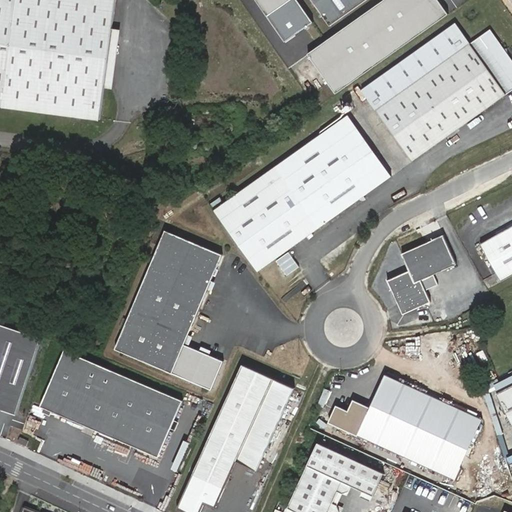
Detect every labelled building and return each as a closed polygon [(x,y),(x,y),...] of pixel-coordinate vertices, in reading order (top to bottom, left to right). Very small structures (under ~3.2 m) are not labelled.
[(0,0),(0,114),(96,129),(115,5),(81,0),(0,0)] [(314,21),(299,0),(257,0),(285,40),(314,21)] [(449,15),(439,0),(384,0),(309,53),(337,94),(449,15)] [(315,0),(331,22),(363,0),(315,0)] [(511,91),(511,57),(492,30),(472,45),(457,22),(363,88),(414,160),(511,91)] [(349,112),(337,121),(382,183),(395,174),(349,112)] [(337,121),(274,165),(319,226),(382,183),(337,121)] [(274,165),(214,209),(259,270),(319,226),(274,165)] [(224,255),(167,231),(116,350),(174,374),(224,255)] [(503,284),(511,278),(511,231),(483,247),(503,284)] [(433,300),(424,279),(458,264),(447,236),(405,253),(412,269),(392,278),(406,312),(433,300)] [(42,337),(0,320),(0,408),(13,413),(42,337)] [(182,400),(65,350),(41,406),(158,456),(182,400)] [(247,361),(188,488),(219,503),(240,458),(260,467),(299,385),(247,361)] [(330,402),(341,379),(333,375),(322,398),(330,402)] [(454,480),(483,419),(388,375),(359,436),(454,480)] [(503,393),(511,388),(511,380),(500,387),(503,393)] [(511,388),(503,393),(511,413),(511,388)] [(287,511),(340,511),(338,505),(333,503),(339,492),(343,494),(350,491),(352,487),(362,491),(374,496),(384,474),(319,443),(298,488),(294,500),(287,511)] [(219,503),(188,488),(186,493),(217,508),(219,503)] [(374,496),(362,491),(360,497),(371,502),(374,496)] [(338,505),(343,494),(339,492),(333,503),(338,505)]
